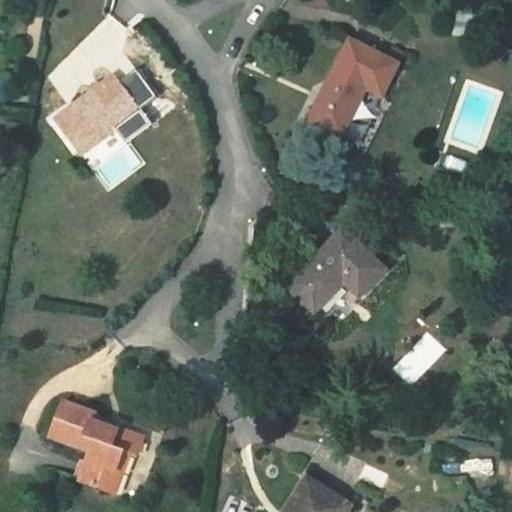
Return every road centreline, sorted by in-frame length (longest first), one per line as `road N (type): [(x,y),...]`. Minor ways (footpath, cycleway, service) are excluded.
road 1 (residential): [(231,207),(153,314),(156,335),(206,380),(226,376)]
road 2 (residential): [(153,0),(215,84),(230,136),(231,207)]
road 3 (residential): [(226,376),(231,207)]
